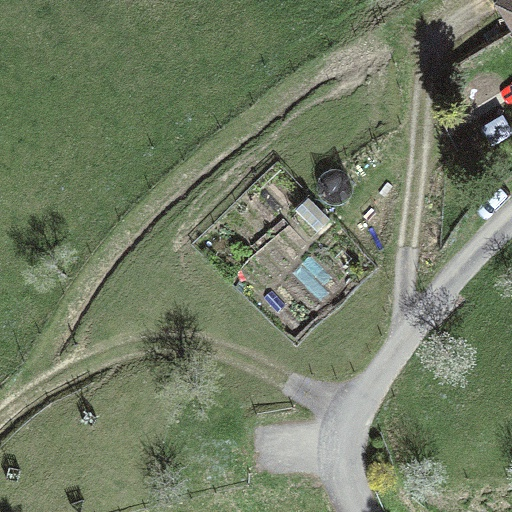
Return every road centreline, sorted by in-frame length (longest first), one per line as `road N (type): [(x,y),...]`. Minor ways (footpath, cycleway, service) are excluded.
road 1 (track): [(0,414),(87,360),(161,340),(243,354),(356,410)]
road 2 (track): [(511,219),(476,251),(356,410),(348,477),(362,511)]
road 3 (track): [(406,338),(405,258),(430,45),(457,0)]
